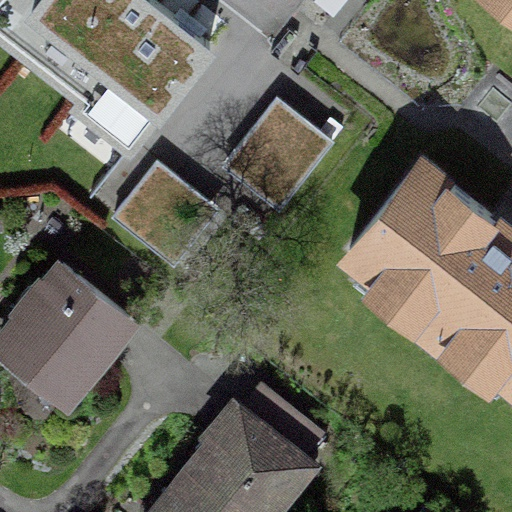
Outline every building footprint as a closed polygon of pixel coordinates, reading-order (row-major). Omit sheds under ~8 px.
[(129,143),(209,41),(157,0),(0,0),(0,2),(94,76),(75,100),(129,143)] [(318,0),(330,9),(336,0),(318,0)] [(249,72),(227,100),(278,140),(300,112),(249,72)] [(163,145),(114,205),(177,257),(227,197),(163,145)] [(511,375),(511,229),(420,156),(349,247),(425,307),(413,322),(437,341),(449,326),(511,375)] [(0,347),(63,398),(129,314),(62,261),(48,280),(34,282),(35,296),(0,339),(0,347)] [(243,403),(303,450),(321,427),(262,380),(243,403)] [(263,511),(309,455),(303,450),(243,403),(232,396),(204,431),(214,440),(154,511),(263,511)] [(385,492),(405,509),(417,493),(397,477),(385,492)]
